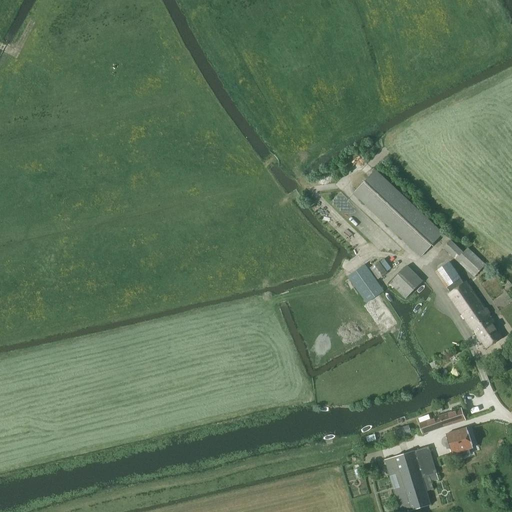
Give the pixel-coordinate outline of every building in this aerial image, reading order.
[(421,257),(439,237),(442,233),(377,171),(376,171),(354,194),(421,257)] [(463,253),(450,241),(443,249),(474,278),(485,265),(467,248),(463,253)] [(378,280),(387,273),(379,262),(370,268),(378,280)] [(450,262),(435,272),(450,293),(448,295),(472,331),(473,330),(485,348),(486,349),(504,338),(467,281),(463,283),(450,262)] [(386,329),(394,324),(375,297),(384,291),(365,265),(349,277),(347,278),(385,330),(386,329)] [(405,299),(423,281),(407,266),(390,284),(405,299)] [(418,419),(420,423),(423,434),(444,427),(465,420),(461,408),(430,419),(428,415),(418,419)] [(472,449),(466,428),(446,434),(448,442),(445,443),(447,449),(450,448),(453,455),(457,453),(459,458),(470,454),(469,450),(472,449)] [(437,473),(433,462),(428,446),(414,451),(385,460),(400,511),(409,511),(411,511),(431,505),(427,491),(433,489),(431,482),(439,479),(437,473)]
